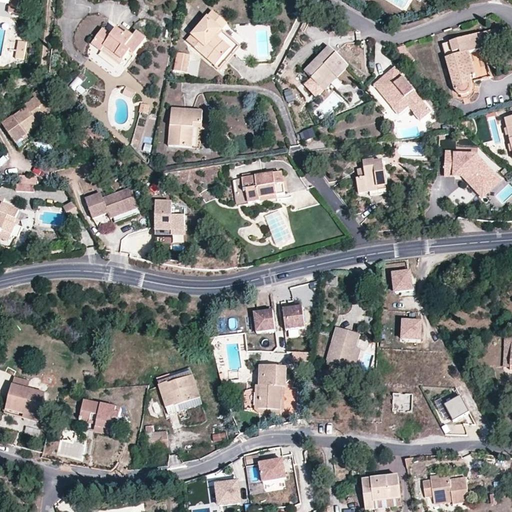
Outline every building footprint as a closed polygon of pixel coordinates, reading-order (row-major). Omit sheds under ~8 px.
[(10,0),(9,13),(21,15),(23,0),(10,0)] [(215,36),(226,25),(212,13),(186,41),(214,66),(230,49),(215,36)] [(133,56),(145,40),(136,33),(132,37),(126,33),(124,35),(116,30),(111,36),(103,30),(91,45),(100,51),(104,47),(123,62),(130,53),(133,56)] [(483,48),(479,33),(442,44),(456,91),(458,94),(461,95),(464,94),(466,94),(469,94),(471,90),(471,87),(469,76),(475,75),(469,52),(483,48)] [(18,42),(16,51),(25,52),(26,43),(18,42)] [(406,53),(403,46),(394,48),(396,54),(405,66),(412,60),(406,53)] [(312,80),(320,87),(334,74),(338,78),(349,68),(329,48),(305,72),(312,80)] [(23,60),(25,52),(16,51),(14,59),(23,60)] [(174,70),(180,71),(183,53),(176,52),(174,70)] [(189,54),(183,53),(180,71),(186,72),(189,54)] [(381,74),(392,70),(388,60),(377,65),(381,74)] [(426,106),(395,68),(374,86),(393,109),(405,99),(411,106),(409,107),(415,115),(426,106)] [(324,92),(338,78),(334,74),(320,87),(324,92)] [(320,87),(312,80),(306,86),(317,98),(324,92),(320,87)] [(46,91),(43,87),(32,94),(34,98),(46,91)] [(126,88),(123,95),(132,99),(136,92),(126,88)] [(57,107),(46,91),(34,98),(24,106),(25,108),(13,117),(2,125),(19,148),(30,141),(26,136),(40,126),(36,122),(57,107)] [(411,106),(405,99),(393,109),(399,116),(409,107),(411,106)] [(432,114),(426,106),(415,115),(422,123),(432,114)] [(60,111),(57,107),(36,122),(40,126),(60,111)] [(148,116),(159,117),(160,108),(148,108),(148,116)] [(201,125),(201,113),(171,110),(167,147),(191,149),(193,129),(193,124),(201,125)] [(103,138),(91,127),(85,133),(98,144),(103,138)] [(303,132),(305,141),(318,138),(315,129),(303,132)] [(98,144),(85,133),(79,140),(92,151),(98,144)] [(145,144),(143,152),(151,154),(152,146),(145,144)] [(496,179),(476,157),(455,156),(455,154),(444,153),(443,177),(454,177),(454,172),(463,172),(463,177),(476,192),(484,184),(487,187),(496,179)] [(362,163),(363,170),(364,178),(357,179),(355,180),(357,195),(368,193),(369,197),(385,194),(384,188),(387,187),(385,174),(383,174),(382,162),(373,163),(373,161),(362,163)] [(356,171),(357,179),(364,178),(363,170),(356,171)] [(283,195),(280,174),(241,180),(243,193),(246,193),(247,204),(259,202),(258,199),(275,197),(283,195)] [(481,198),(499,183),(496,179),(487,187),(484,184),(476,192),(481,198)] [(236,206),(247,204),(246,193),(243,193),(241,180),(235,180),(237,193),(234,194),(236,206)] [(33,194),(35,187),(18,183),(17,191),(33,194)] [(130,190),(103,200),(101,196),(85,202),(92,221),(108,215),(110,220),(138,209),(130,190)] [(18,239),(22,229),(13,225),(19,212),(2,205),(4,200),(0,198),(0,239),(8,242),(10,236),(18,239)] [(79,214),(72,203),(63,209),(70,219),(79,214)] [(184,232),(184,210),(171,204),(155,204),(155,237),(171,237),(171,232),(184,232)] [(413,268),(392,270),(394,291),(415,289),(413,268)] [(305,304),(283,308),(287,328),(308,325),(305,304)] [(274,308),(253,311),(255,332),(277,329),(274,308)] [(423,319),(402,318),(401,339),(422,340),(423,319)] [(356,348),(360,335),(337,328),(327,360),(339,364),(350,368),(356,348)] [(503,366),(510,366),(511,344),(511,338),(505,338),(503,366)] [(361,350),(356,348),(350,368),(355,369),(361,350)] [(285,387),(286,367),(260,366),(259,386),(258,408),(280,409),(281,387),(285,387)] [(200,399),(193,377),(169,385),(168,383),(158,387),(166,409),(175,406),(176,407),(200,399)] [(38,423),(46,394),(28,390),(29,382),(15,378),(6,410),(23,415),(30,417),(30,420),(38,423)] [(284,411),(285,387),(281,387),(280,409),(258,408),(259,386),(255,386),(254,410),(258,413),(281,415),(284,411)] [(412,398),(393,397),(392,412),(411,413),(412,398)] [(202,405),(200,399),(176,407),(178,413),(202,405)] [(463,399),(445,408),(453,424),(471,415),(463,399)] [(116,432),(121,410),(84,402),(81,414),(98,418),(96,427),(109,430),(116,432)] [(108,436),(109,430),(96,427),(98,418),(81,414),(80,421),(88,423),(87,431),(108,436)] [(169,448),(168,433),(151,434),(153,449),(169,448)] [(214,443),(227,441),(226,434),(212,436),(214,443)] [(258,456),(246,458),(247,466),(259,464),(258,456)] [(412,458),(404,459),(405,468),(412,458)] [(283,461),(260,466),(264,484),(287,479),(283,461)] [(399,472),(363,476),(366,506),(375,505),(375,497),(401,495),(399,472)] [(432,497),(433,500),(451,497),(452,501),(452,504),(469,502),(465,479),(449,481),(449,478),(423,482),(425,498),(432,497)] [(238,483),(216,486),(218,505),(240,502),(238,483)]
